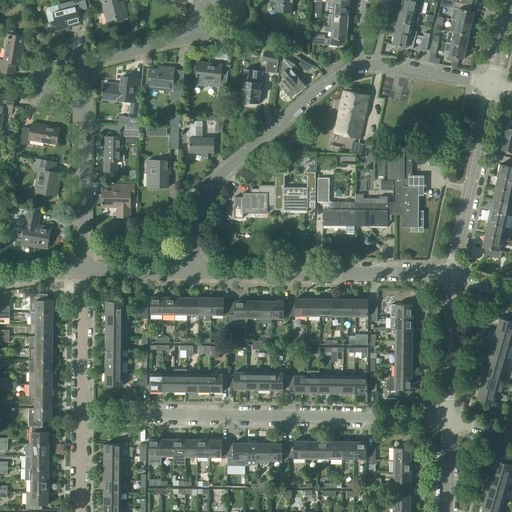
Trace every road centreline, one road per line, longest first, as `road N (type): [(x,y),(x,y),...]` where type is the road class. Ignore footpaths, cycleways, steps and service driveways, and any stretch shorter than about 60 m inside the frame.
road 1 (residential): [(445,423),(79,416)]
road 2 (residential): [(355,68),(320,85),(216,182),(201,213),(194,273)]
road 3 (residential): [(194,273),(450,276)]
road 4 (residential): [(450,276),(492,85)]
road 5 (residential): [(82,268),(84,111)]
road 6 (residential): [(79,416),(82,268)]
road 7 (residential): [(445,423),(450,276)]
road 8 (residential): [(187,38),(231,32),(233,8),(210,3),(192,36)]
